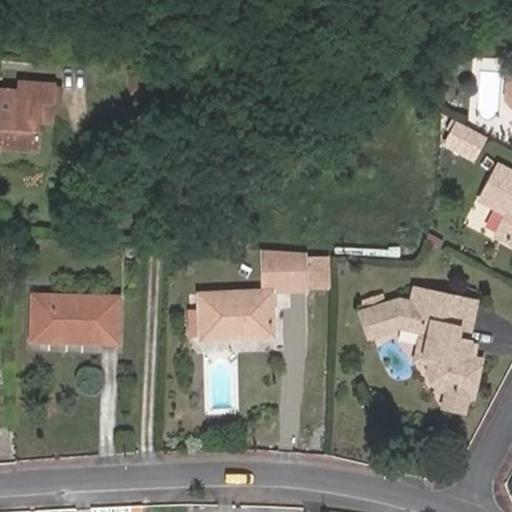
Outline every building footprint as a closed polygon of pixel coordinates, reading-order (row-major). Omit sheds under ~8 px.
[(130,67),(129,92),(156,93),(157,68),(130,67)] [(40,106),(56,106),(57,86),(17,85),(17,92),(0,91),(0,149),(39,151),(40,122),(40,106)] [(55,123),(56,106),(40,106),(40,122),(55,123)] [(474,157),(486,135),(459,121),(448,143),(474,157)] [(511,171),(501,165),(484,198),(510,211),(498,236),(511,242),(511,171)] [(306,288),(305,255),(260,253),(261,290),(200,294),(201,337),(272,335),(270,290),(306,288)] [(334,286),(335,256),(305,255),(306,288),(334,286)] [(404,300),(366,310),(373,336),(404,327),(423,330),(422,337),(427,340),(424,361),(431,363),(428,374),(440,391),(449,393),(446,409),(468,413),(471,397),(477,397),(484,361),(478,360),(471,359),(475,344),(472,343),(464,342),(465,330),(475,332),(481,303),(419,289),(417,301),(404,300)] [(119,343),(119,296),(33,295),(33,341),(119,343)] [(475,332),(465,330),(464,342),(472,343),(475,332)] [(481,345),(475,344),(471,359),(478,360),(481,345)]
